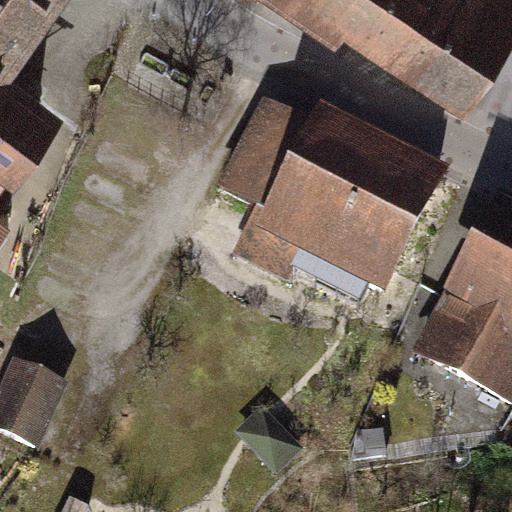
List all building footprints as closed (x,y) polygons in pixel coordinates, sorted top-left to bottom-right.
[(70,0),(0,0),(0,245),(17,222),(0,209),(0,172),(20,187),(74,115),(17,73),(70,0)] [(511,0),(276,0),(339,40),(348,27),(378,46),(407,65),(470,105),(511,40),(511,0)] [(308,127),(265,107),(223,195),(266,215),(308,127)] [(452,191),(322,126),(260,250),(390,316),(452,191)] [(511,213),(507,211),(449,302),(412,359),(511,417),(511,213)] [(71,386),(15,362),(0,397),(0,432),(43,451),(71,386)]
